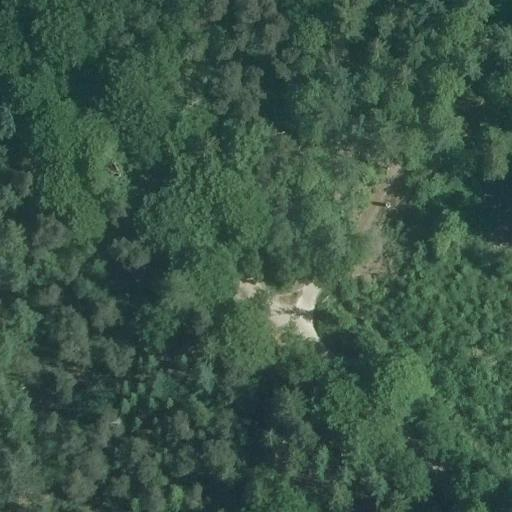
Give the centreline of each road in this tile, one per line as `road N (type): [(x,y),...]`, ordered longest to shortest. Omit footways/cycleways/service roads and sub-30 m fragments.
road 1 (track): [(292,324),(32,65)]
road 2 (track): [(294,0),(302,293)]
road 3 (track): [(354,248),(493,0)]
road 4 (track): [(478,511),(292,324)]
